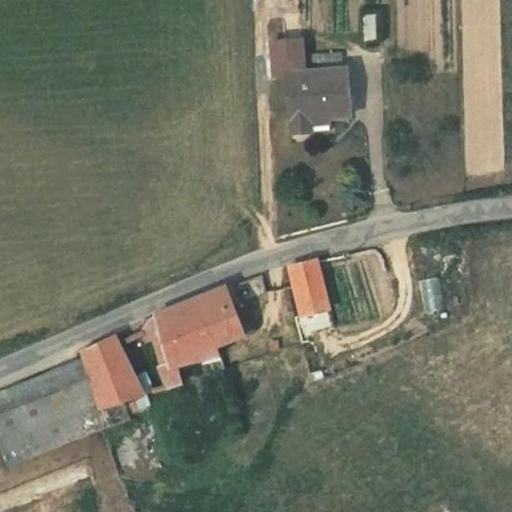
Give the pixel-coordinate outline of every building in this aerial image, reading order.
[(288,74),(291,132),(311,131),(311,117),(349,115),(347,70),(303,72),(301,40),(270,42),(272,75),(288,74)] [(299,315),(329,304),(311,257),(282,266),(290,290),(299,315)] [(240,335),(230,311),(220,287),(154,316),(170,368),(216,353),(213,346),(240,335)] [(79,349),(83,358),(98,403),(100,408),(142,391),(120,351),(111,334),(79,349)] [(0,442),(98,403),(83,358),(0,393),(0,442)] [(197,426),(215,424),(211,393),(194,395),(197,426)]
